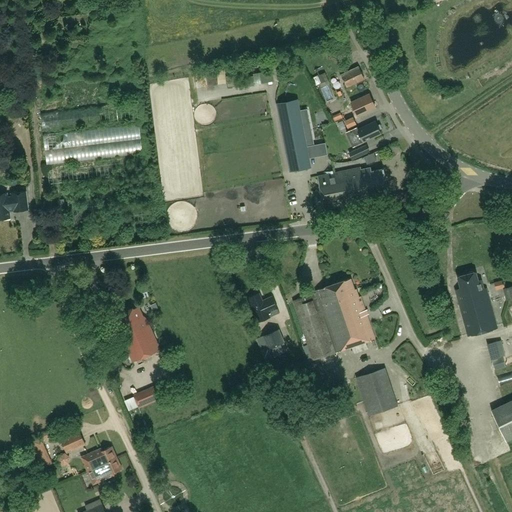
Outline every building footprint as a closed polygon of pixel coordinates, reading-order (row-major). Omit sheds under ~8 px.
[(358,66),(340,74),(347,87),(364,78),(358,66)] [(239,78),(239,86),(254,84),(253,76),(239,78)] [(239,86),(238,78),(227,79),(228,87),(239,86)] [(375,107),(369,94),(351,102),(357,116),(375,107)] [(297,99),(277,103),(290,171),(311,167),(297,99)] [(353,117),(345,121),(347,127),(355,123),(353,117)] [(357,127),(347,132),(353,147),(382,134),(380,130),(382,129),(380,125),(378,126),(376,122),(359,130),(357,127)] [(359,156),(356,149),(349,153),(352,159),(359,156)] [(318,176),(325,209),(377,199),(376,191),(387,189),(383,168),(371,171),(370,167),(361,169),(360,167),(318,176)] [(0,218),(10,217),(9,209),(13,208),(13,211),(28,209),(25,191),(11,193),(11,196),(7,197),(7,193),(0,193),(0,218)] [(461,287),(454,289),(467,336),(498,328),(486,288),(484,288),(482,281),(479,281),(477,272),(458,277),(461,287)] [(315,293),(293,300),(313,360),(352,347),(354,353),(368,349),(365,341),(375,338),(361,296),(359,297),(356,288),(354,289),(351,278),(315,290),(315,293)] [(502,280),(494,282),(495,289),(504,287),(502,280)] [(511,286),(503,289),(506,301),(511,299),(511,286)] [(259,293),(247,298),(255,318),(270,312),(266,302),(264,303),(259,293)] [(119,325),(116,326),(133,362),(160,350),(146,318),(142,317),(138,307),(116,317),(119,325)] [(283,341),(278,329),(263,335),(268,348),(283,341)] [(501,340),(487,344),(491,359),(505,356),(501,340)] [(368,415),(369,414),(397,405),(385,368),(356,377),(368,415)] [(136,393),(139,405),(161,399),(157,387),(136,393)] [(128,410),(138,406),(134,396),(124,401),(128,410)] [(511,399),(490,410),(505,441),(511,437),(511,399)] [(484,431),(490,442),(500,437),(494,426),(484,431)] [(78,430),(60,438),(66,452),(85,444),(78,430)] [(93,468),(93,467),(116,457),(111,446),(98,452),(97,450),(81,457),(87,470),(93,468)] [(42,448),(35,451),(43,468),(50,465),(42,448)] [(93,468),(87,470),(93,483),(108,476),(108,475),(122,469),(116,457),(93,467),(93,468)] [(104,511),(99,499),(85,505),(87,511),(104,511)]
